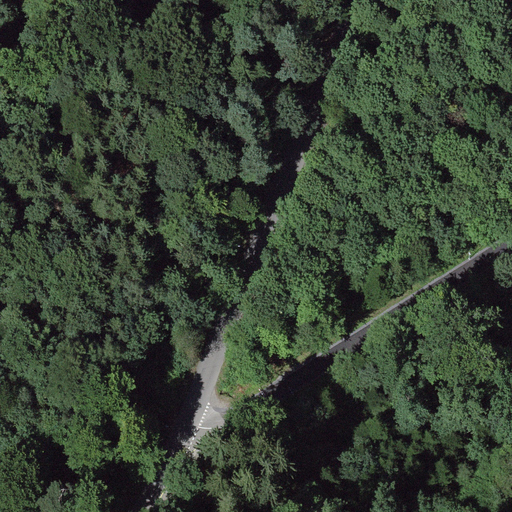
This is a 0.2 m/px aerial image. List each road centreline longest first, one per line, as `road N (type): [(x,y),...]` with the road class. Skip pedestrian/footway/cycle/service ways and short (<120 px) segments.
road 1 (residential): [(359,0),(189,424),(144,511)]
road 2 (track): [(189,424),(211,429),(236,419),(511,242)]
